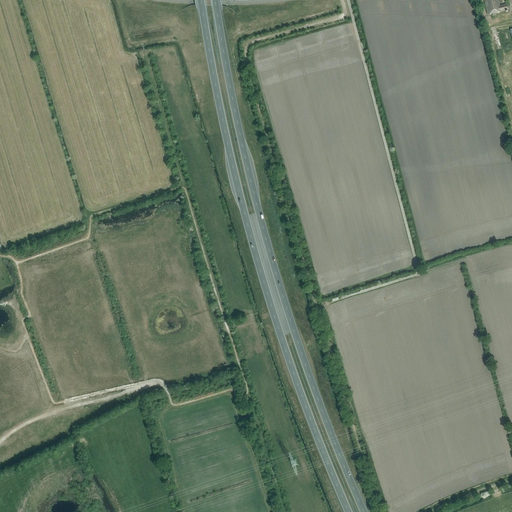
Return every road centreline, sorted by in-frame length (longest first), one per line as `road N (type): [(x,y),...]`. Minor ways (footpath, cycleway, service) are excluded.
road 1 (trunk): [(364,511),(272,261),(215,0)]
road 2 (trunk): [(200,0),(243,211),(291,367),(348,511)]
